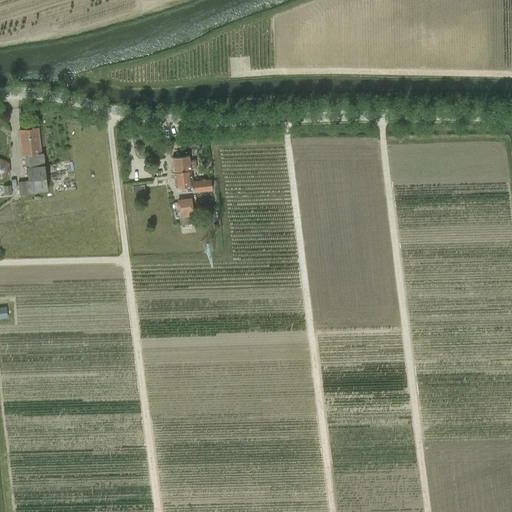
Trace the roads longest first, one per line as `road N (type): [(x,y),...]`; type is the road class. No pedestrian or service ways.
road 1 (unclassified): [(511,119),(185,121),(0,93)]
road 2 (unknown): [(115,111),(157,511)]
